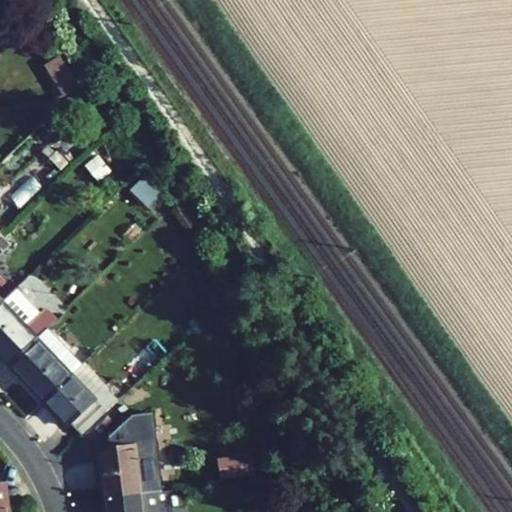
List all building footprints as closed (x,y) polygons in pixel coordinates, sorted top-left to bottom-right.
[(4,277),(0,281),(0,346),(26,322),(37,312),(46,303),(36,292),(27,301),(4,277)] [(73,350),(37,312),(26,322),(62,361),(73,350)] [(62,361),(26,322),(0,346),(0,357),(31,390),(62,361)] [(100,378),(73,350),(62,361),(88,389),(100,378)] [(88,389),(62,361),(31,390),(56,416),(60,412),(72,425),(110,389),(100,378),(88,389)] [(163,491),(154,417),(134,420),(109,440),(110,447),(98,448),(104,498),(141,494),(157,492),(163,491)] [(254,474),(251,454),(234,457),(237,477),(254,474)] [(217,460),(220,480),(237,477),(234,457),(217,460)] [(105,511),(159,511),(157,492),(141,494),(104,498),(105,511)]
